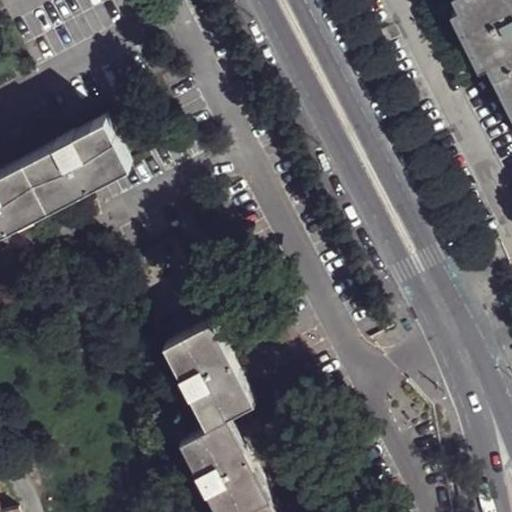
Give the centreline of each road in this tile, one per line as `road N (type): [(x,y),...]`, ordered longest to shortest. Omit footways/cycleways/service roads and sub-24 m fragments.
road 1 (tertiary): [(261,0),(413,298)]
road 2 (tertiary): [(454,282),(303,0)]
road 3 (tertiary): [(427,325),(474,435),(494,511)]
road 4 (tertiary): [(511,428),(469,311)]
